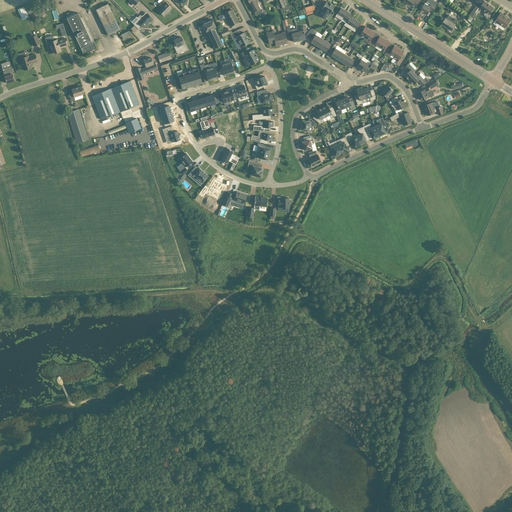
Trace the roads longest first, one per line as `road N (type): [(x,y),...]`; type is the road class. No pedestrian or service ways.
road 1 (residential): [(0,97),(128,52),(212,6)]
road 2 (tertiary): [(492,80),(366,0)]
road 3 (residential): [(177,98),(201,154),(231,175),(268,185)]
road 4 (residential): [(308,176),(294,148),(293,120),(347,85)]
road 5 (residential): [(268,65),(281,111),(268,185)]
road 6 (residential): [(308,176),(421,128)]
